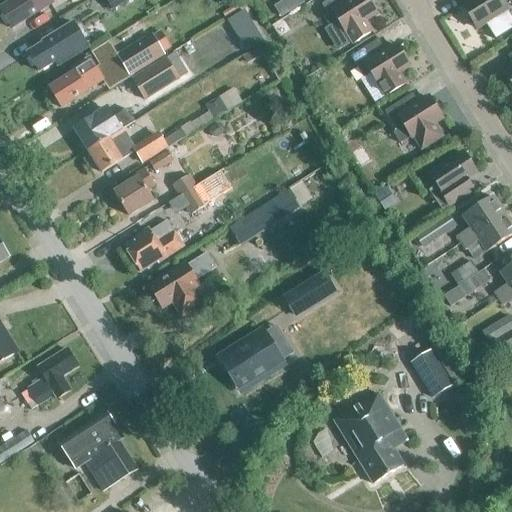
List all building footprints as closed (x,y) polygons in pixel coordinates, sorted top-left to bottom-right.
[(16,0),(0,10),(12,29),(53,4),(50,0),(16,0)] [(137,0),(105,0),(115,14),(137,0)] [(376,13),(367,0),(329,0),(322,5),(327,14),(323,17),(330,27),(338,22),(352,45),(373,32),(365,20),(376,13)] [(472,0),(462,6),(476,29),(486,23),(497,40),(511,29),(511,16),(507,9),(501,0),(472,0)] [(284,2),(275,8),(282,19),(291,13),(284,2)] [(55,62),(58,67),(89,47),(74,24),(54,36),(55,38),(28,55),(38,72),(55,62)] [(202,34),(209,45),(224,35),(217,25),(202,34)] [(151,35),(117,56),(130,77),(165,56),(162,52),(169,48),(160,33),(152,37),(151,35)] [(371,74),(378,85),(385,97),(406,85),(398,73),(409,66),(396,46),(386,52),(378,40),(350,57),(364,79),(371,74)] [(166,58),(132,80),(146,101),(180,79),(166,58)] [(71,70),(74,74),(49,90),(62,109),(87,92),(103,81),(89,59),(71,70)] [(400,144),(413,136),(422,150),(442,137),(433,124),(442,118),(429,98),(419,105),(412,94),(385,112),(397,131),(393,133),(400,144)] [(206,107),(214,120),(227,112),(219,99),(209,105),(206,107)] [(88,152),(123,130),(134,123),(126,110),(110,121),(102,108),(91,115),(93,118),(74,130),(88,152)] [(169,148),(186,137),(181,129),(164,141),(169,148)] [(123,130),(88,152),(102,173),(134,153),(142,166),(165,151),(158,138),(136,152),(123,130)] [(155,171),(172,161),(167,153),(150,163),(155,171)] [(440,184),(429,192),(442,211),(463,197),(456,187),(476,174),(463,154),(433,174),(440,184)] [(147,192),(155,187),(144,169),(136,175),(138,179),(115,194),(129,216),(153,201),(147,192)] [(175,186),(181,196),(197,186),(191,176),(175,186)] [(197,186),(181,196),(193,215),(209,205),(197,186)] [(241,244),(298,208),(289,192),(231,228),(241,244)] [(387,192),(375,200),(384,213),(396,205),(387,192)] [(461,244),(504,215),(492,197),(462,217),(470,228),(457,237),(461,244)] [(511,226),(504,215),(461,244),(466,251),(479,242),(486,253),(511,235),(511,226)] [(166,258),(184,247),(175,233),(174,234),(166,222),(150,232),(149,230),(138,237),(139,238),(124,248),(140,273),(165,257),(166,258)] [(432,225),(415,236),(423,249),(440,238),(432,225)] [(106,233),(109,244),(128,239),(125,228),(106,233)] [(0,262),(8,258),(0,244),(0,262)] [(209,280),(195,288),(192,283),(215,268),(207,255),(184,270),(182,267),(149,288),(162,308),(172,302),(182,319),(206,305),(219,296),(209,280)] [(458,286),(478,273),(479,273),(471,261),(450,275),(458,286)] [(498,299),(511,290),(511,264),(500,273),(507,284),(494,293),(498,299)] [(478,273),(458,286),(458,287),(445,295),(452,305),(485,284),(490,281),(483,270),(479,273),(478,273)] [(325,273),(283,299),(296,321),(338,295),(325,273)] [(393,289),(382,294),(390,309),(400,304),(393,289)] [(511,290),(498,299),(503,307),(511,300),(511,290)] [(489,345),(511,331),(511,319),(510,316),(482,333),(489,345)] [(0,363),(18,353),(0,324),(0,363)] [(281,365),(260,331),(231,350),(234,355),(223,362),(241,390),(281,365)] [(511,331),(489,345),(487,346),(496,360),(511,350),(511,331)] [(412,365),(432,400),(465,380),(446,347),(433,354),(433,353),(412,365)] [(71,392),(62,377),(77,367),(67,351),(38,369),(45,379),(28,390),(38,406),(56,395),(58,399),(71,392)] [(378,394),(334,422),(373,485),(404,466),(394,450),(407,442),(378,394)] [(103,492),(138,471),(119,442),(123,439),(114,426),(116,420),(113,415),(107,413),(58,445),(75,472),(86,465),(103,492)] [(26,431),(1,448),(9,460),(34,443),(26,431)] [(79,504),(92,496),(79,476),(66,485),(79,504)]
